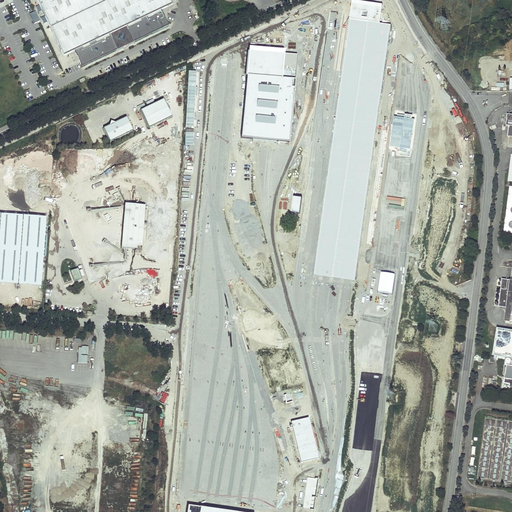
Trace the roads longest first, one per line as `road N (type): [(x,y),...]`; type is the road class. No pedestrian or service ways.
road 1 (residential): [(404,0),(469,97),(489,155),(448,511)]
road 2 (tertiary): [(290,0),(0,136)]
road 3 (unknown): [(110,174),(163,184),(168,288),(145,308),(102,302)]
road 4 (residential): [(0,313),(169,329)]
road 5 (unknown): [(372,257),(356,255),(347,266),(343,295),(355,341),(339,371)]
road 6 (unknown): [(233,334),(174,411),(194,433)]
road 7 (unknown): [(110,174),(121,147),(174,117),(172,85)]
